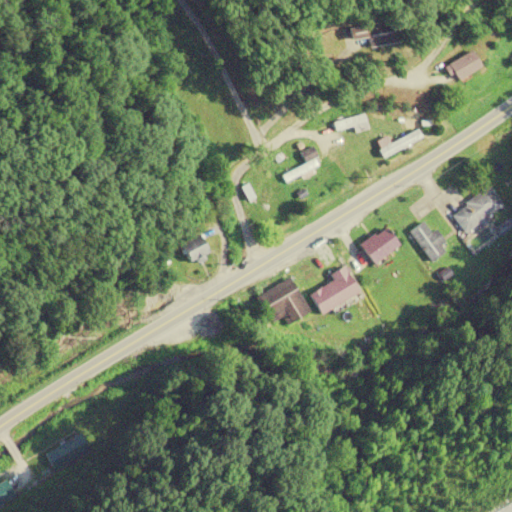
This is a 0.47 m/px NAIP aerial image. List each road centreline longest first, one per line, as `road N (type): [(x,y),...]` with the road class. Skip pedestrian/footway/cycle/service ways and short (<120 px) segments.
road 1 (secondary): [(511,103),(0,426)]
road 2 (residential): [(259,261),(232,181),(260,138),(173,0)]
road 3 (residential): [(260,138),(340,91),(401,75)]
